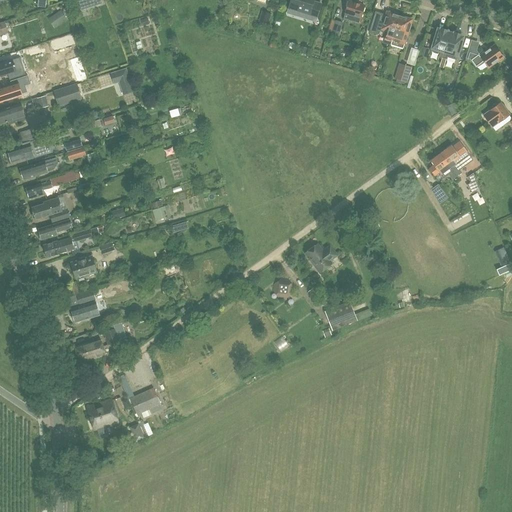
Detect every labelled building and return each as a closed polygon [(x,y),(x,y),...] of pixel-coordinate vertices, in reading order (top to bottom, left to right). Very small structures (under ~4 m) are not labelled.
[(77,0),(82,10),(102,4),(101,0),(77,0)] [(321,4),(314,2),(314,0),(291,0),(289,7),(301,10),(300,12),(317,18),(321,4)] [(349,1),(346,13),(355,16),(353,22),(359,23),(361,17),(361,18),(365,6),(349,1)] [(60,11),(48,20),(54,28),(66,20),(60,11)] [(262,11),(259,22),(268,25),(271,14),(262,11)] [(386,38),(393,40),(400,16),(388,12),(383,29),(390,31),(389,33),(387,35),(386,38)] [(411,19),(400,16),(393,40),(398,42),(399,38),(399,35),(399,33),(408,36),(410,29),(409,29),(410,25),(411,25),(412,21),(411,20),(411,19)] [(148,18),(141,20),(143,26),(149,24),(148,18)] [(332,33),(339,36),(343,22),(336,20),(332,33)] [(368,34),(370,34),(370,35),(377,37),(382,23),(374,20),(372,28),(370,27),(368,34)] [(0,22),(0,35),(9,33),(5,21),(0,22)] [(439,57),(443,58),(451,32),(448,32),(448,31),(441,28),(440,29),(438,29),(431,51),(440,53),(439,57)] [(454,34),(451,32),(443,58),(447,59),(447,57),(457,60),(464,37),(462,36),(462,35),(454,32),(454,34)] [(504,57),(495,45),(481,56),(479,53),(477,55),(470,53),(468,59),(471,60),(476,67),(480,64),(484,61),(489,68),(504,57)] [(308,49),(301,47),(299,54),(306,56),(308,49)] [(421,56),(427,58),(429,50),(423,48),(421,56)] [(26,75),(24,69),(17,71),(13,60),(4,63),(4,61),(0,61),(0,76),(8,74),(10,80),(26,75)] [(412,67),(399,63),(395,79),(408,83),(412,67)] [(127,68),(111,73),(114,84),(119,83),(123,95),(134,91),(127,68)] [(27,92),(25,86),(31,84),(29,76),(12,82),(13,86),(0,89),(0,102),(23,96),(22,94),(27,92)] [(82,100),(81,95),(77,84),(53,92),(58,108),(82,100)] [(48,108),(45,96),(37,99),(40,110),(48,108)] [(459,112),(454,103),(448,107),(452,115),(459,112)] [(492,126),(499,121),(499,122),(509,115),(500,103),(491,110),(484,115),(492,126)] [(10,124),(17,122),(25,119),(21,104),(0,110),(0,123),(0,124),(9,121),(10,124)] [(104,119),(105,126),(115,123),(113,116),(104,119)] [(23,147),(9,152),(12,162),(27,158),(27,157),(34,155),(35,158),(48,154),(44,139),(31,143),(31,142),(22,144),(23,147)] [(64,144),(66,150),(82,146),(80,139),(64,144)] [(452,146),(441,154),(458,176),(463,173),(460,170),(473,160),(460,142),(453,147),(452,146)] [(87,155),(84,147),(67,152),(70,160),(87,155)] [(94,161),(103,159),(101,151),(92,154),(94,161)] [(444,179),(450,175),(450,174),(454,179),(458,176),(441,154),(431,161),(434,166),(430,169),(435,175),(439,172),(440,173),(444,179)] [(57,158),(21,169),(25,180),(49,172),(48,169),(57,166),(59,163),(57,158)] [(50,179),(51,181),(43,184),(42,183),(27,188),(30,199),(46,194),(44,190),(53,187),(53,186),(76,180),(74,171),(66,173),(66,174),(50,179)] [(483,195),(480,189),(474,173),(467,177),(471,182),(467,185),(473,194),(475,192),(477,197),(483,195)] [(438,184),(431,189),(440,204),(448,198),(438,184)] [(59,197),(51,200),(44,202),(45,204),(33,207),(36,219),(49,215),(52,222),(68,217),(66,210),(64,211),(59,197)] [(152,204),(154,209),(162,207),(160,201),(152,204)] [(111,211),(114,220),(125,216),(123,208),(111,211)] [(159,208),(153,210),(156,221),(162,219),(159,208)] [(57,231),(66,229),(72,227),(70,220),(64,222),(54,225),(54,224),(39,229),(42,240),(58,235),(57,231)] [(73,234),(75,242),(97,236),(99,234),(97,227),(73,234)] [(57,241),(44,245),(48,258),(61,254),(61,253),(74,249),(71,238),(58,242),(57,241)] [(100,246),(103,254),(115,250),(112,242),(100,246)] [(305,253),(320,273),(332,264),(330,261),(337,256),(330,246),(323,251),(317,244),(305,253)] [(72,262),(77,279),(91,275),(91,276),(94,274),(94,273),(97,272),(92,256),(72,262)] [(177,266),(174,265),(171,266),(170,269),(171,272),(174,273),(177,272),(178,269),(177,266)] [(272,290),(276,295),(279,299),(285,300),(289,297),(294,292),(294,288),(292,283),(287,279),(282,278),(278,281),(273,285),(272,290)] [(324,301),(314,288),(309,292),(319,304),(324,301)] [(80,306),(92,302),(92,301),(104,297),(101,289),(77,297),(80,306)] [(369,309),(356,315),(350,301),(325,311),(332,331),(358,321),(372,316),(369,309)] [(96,302),(88,304),(72,310),(76,322),(92,317),(100,315),(96,302)] [(126,327),(125,322),(125,321),(114,325),(115,328),(104,332),(108,345),(120,341),(119,338),(124,336),(122,328),(126,327)] [(76,349),(80,361),(97,356),(96,352),(104,349),(102,341),(94,344),(94,343),(76,349)] [(163,409),(161,404),(154,389),(131,399),(137,414),(151,408),(153,413),(163,409)] [(87,407),(95,430),(119,422),(112,399),(87,407)] [(139,423),(130,427),(136,442),(146,437),(139,423)]
